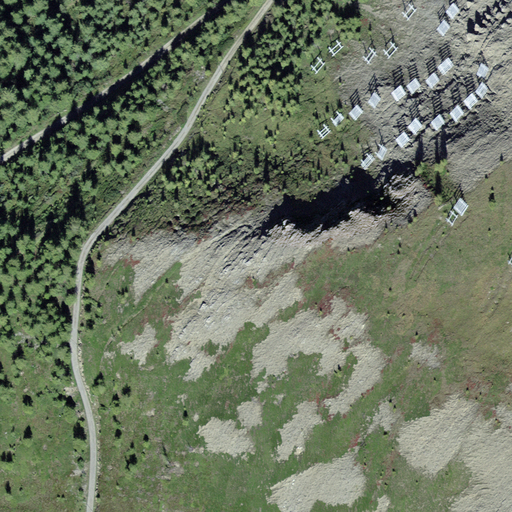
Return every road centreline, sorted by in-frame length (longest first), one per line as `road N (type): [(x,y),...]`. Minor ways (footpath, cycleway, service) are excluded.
road 1 (track): [(89,511),(92,428),(73,350),(83,254),(176,144),(271,0)]
road 2 (track): [(225,0),(0,157)]
